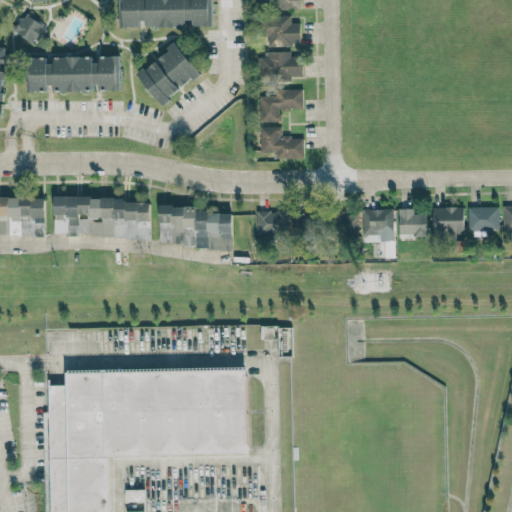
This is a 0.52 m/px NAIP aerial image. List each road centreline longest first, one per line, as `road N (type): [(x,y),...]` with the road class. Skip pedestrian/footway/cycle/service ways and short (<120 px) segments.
road 1 (residential): [(0,166),(145,165),(234,181),(511,177)]
road 2 (residential): [(19,118),(164,126),(185,117),(220,89),(223,0)]
road 3 (residential): [(332,0),(337,180)]
